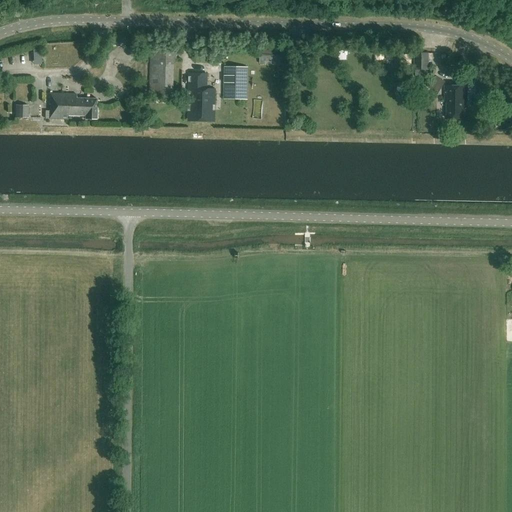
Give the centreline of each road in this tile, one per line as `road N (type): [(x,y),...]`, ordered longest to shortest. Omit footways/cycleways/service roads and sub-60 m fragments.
road 1 (tertiary): [(511,60),(469,39),(414,27),(59,19),(0,34)]
road 2 (tertiary): [(128,212),(511,222)]
road 3 (unclassified): [(126,511),(128,212)]
road 4 (tertiary): [(0,210),(128,212)]
